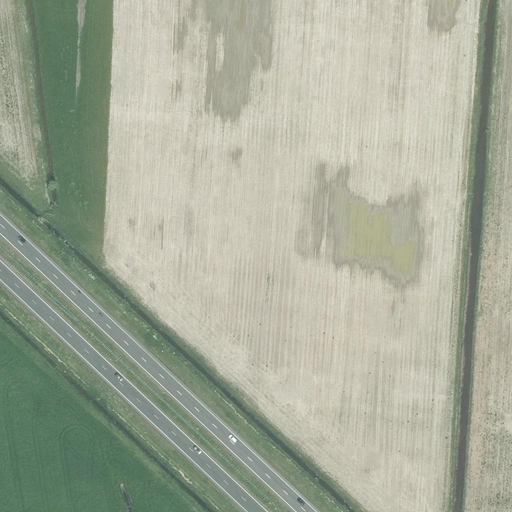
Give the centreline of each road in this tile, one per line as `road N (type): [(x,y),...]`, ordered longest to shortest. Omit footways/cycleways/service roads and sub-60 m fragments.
road 1 (trunk): [(306,511),(0,223)]
road 2 (trunk): [(0,270),(257,511)]
